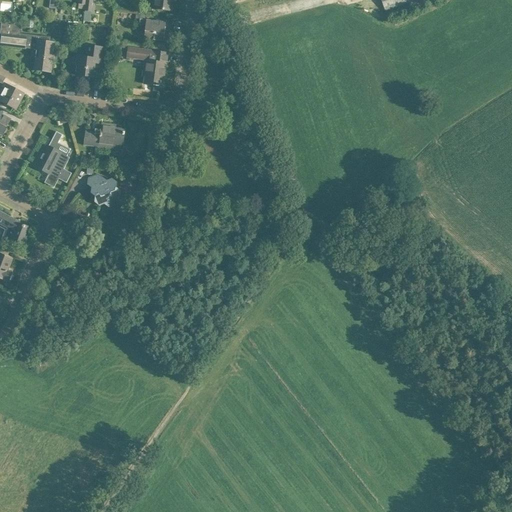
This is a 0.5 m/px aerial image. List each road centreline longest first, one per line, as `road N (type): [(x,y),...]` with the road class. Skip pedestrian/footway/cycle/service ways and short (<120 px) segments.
road 1 (residential): [(0,182),(53,96),(178,104),(191,0)]
road 2 (residential): [(0,340),(47,232),(42,216),(0,192)]
